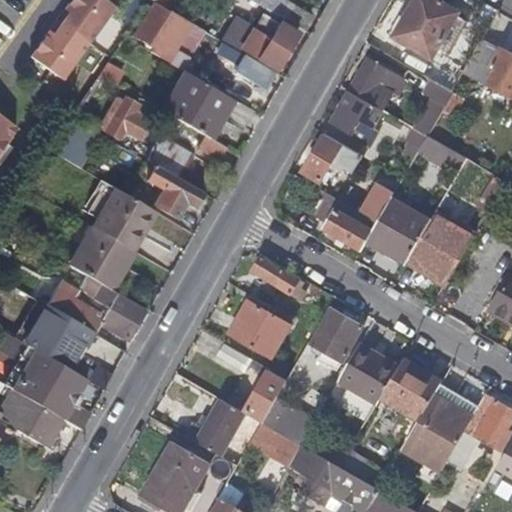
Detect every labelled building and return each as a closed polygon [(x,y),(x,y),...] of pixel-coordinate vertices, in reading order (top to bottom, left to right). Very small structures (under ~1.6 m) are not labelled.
[(0,0),(0,50),(27,0),(0,0)] [(51,35),(47,32),(27,58),(55,79),(74,53),(78,57),(95,34),(90,31),(108,6),(100,0),(70,0),(62,11),(67,14),(51,35)] [(171,0),(150,0),(150,1),(154,3),(170,13),(176,2),(171,0)] [(282,0),(247,0),(282,20),(292,5),(282,0)] [(461,14),(436,0),(416,0),(394,40),(434,63),(461,14)] [(170,13),(154,3),(132,37),(155,51),(176,16),(170,13)] [(315,19),(292,5),(282,20),(306,33),(315,19)] [(246,44),(242,51),(277,73),(298,35),(281,24),(269,44),(252,34),(246,44)] [(246,44),(235,37),(229,47),(240,54),(242,51),(246,44)] [(511,54),(484,41),(465,74),(511,99),(511,54)] [(164,47),(158,58),(185,74),(189,76),(195,65),(164,47)] [(243,56),(233,72),(265,90),(275,74),(243,56)] [(403,80),(369,61),(350,93),(338,112),(361,126),(353,138),(371,150),(380,135),(374,131),(385,112),(403,80)] [(107,65),(99,76),(110,83),(117,86),(124,74),(107,65)] [(189,76),(185,74),(162,113),(205,137),(211,141),(233,102),(189,76)] [(110,83),(99,76),(93,85),(105,93),(110,83)] [(433,82),(425,95),(435,101),(446,108),(453,94),(433,82)] [(453,94),(446,108),(428,138),(440,145),(465,101),(453,94)] [(139,107),(126,99),(107,132),(120,141),(125,133),(140,141),(150,123),(136,116),(139,107)] [(446,108),(435,101),(417,132),(428,138),(446,108)] [(89,116),(76,109),(71,118),(83,125),(89,116)] [(0,152),(16,130),(0,118),(0,152)] [(100,136),(70,119),(49,151),(81,170),(100,136)] [(365,158),(326,136),(303,174),(322,186),(333,168),(344,174),(346,171),(355,177),(365,158)] [(211,141),(205,137),(197,151),(218,163),(226,150),(211,141)] [(192,158),(159,139),(147,161),(179,180),(192,158)] [(432,222),(433,222),(410,263),(448,285),(472,243),(447,229),(481,169),(467,160),(432,222)] [(145,183),(162,192),(154,207),(177,220),(185,205),(193,210),(202,193),(155,167),(145,183)] [(506,183),(495,177),(486,191),(497,199),(506,183)] [(94,193),(99,196),(88,215),(98,221),(93,230),(128,250),(141,227),(147,230),(156,213),(102,181),(94,193)] [(341,204),(325,194),(312,215),(329,224),(325,231),(362,254),(368,244),(375,232),(337,210),(341,204)] [(393,200),(379,224),(375,232),(368,244),(407,266),(432,222),(393,200)] [(147,230),(141,227),(128,250),(134,252),(147,230)] [(93,230),(91,229),(68,267),(100,285),(113,293),(136,254),(134,252),(128,250),(93,230)] [(262,257),(252,272),(292,297),(302,281),(262,257)] [(511,273),(489,313),(511,327),(511,273)] [(113,293),(100,285),(92,300),(108,309),(116,294),(113,293)] [(116,294),(108,309),(104,317),(57,290),(48,307),(95,334),(100,326),(127,341),(145,311),(116,294)] [(249,301),(229,336),(273,362),(293,326),(249,301)] [(95,335),(48,308),(27,345),(68,368),(82,345),(87,348),(95,335)] [(364,328),(331,309),(310,345),(323,353),(318,362),(339,374),(364,328)] [(115,347),(95,335),(87,348),(108,360),(115,347)] [(226,345),(218,358),(246,374),(249,368),(263,376),(267,370),(253,362),(254,361),(226,345)] [(323,353),(310,345),(294,375),(310,384),(316,374),(313,372),(318,362),(323,353)] [(401,368),(362,346),(340,383),(379,407),(382,400),(401,368)] [(29,348),(25,354),(49,368),(53,362),(29,348)] [(25,354),(6,388),(13,392),(63,420),(81,430),(90,416),(72,405),(87,382),(53,362),(49,368),(25,354)] [(405,361),(401,368),(382,400),(420,424),(436,396),(444,383),(405,361)] [(288,383),(270,371),(245,414),(248,416),(264,425),(288,383)] [(13,392),(0,413),(0,422),(4,425),(46,448),(63,420),(13,392)] [(436,396),(420,424),(403,453),(442,475),(449,463),(475,419),(436,396)] [(511,409),(488,396),(475,419),(449,463),(462,471),(480,441),(503,454),(511,436),(511,422),(511,423),(511,422),(511,409)] [(221,400),(209,420),(204,430),(198,427),(195,425),(187,439),(223,459),(248,416),(245,414),(221,400)] [(209,420),(204,417),(198,427),(204,430),(209,420)] [(212,466),(172,443),(140,498),(164,511),(186,511),(189,507),(203,484),(212,466)] [(291,468),(302,474),(348,500),(340,511),(369,511),(381,492),(342,470),(303,447),(291,468)] [(511,447),(499,471),(511,478),(511,447)] [(352,453),(342,470),(381,492),(391,474),(352,453)] [(307,484),(302,495),(330,511),(340,511),(348,500),(302,474),(299,479),(307,484)] [(200,511),(213,490),(203,484),(189,507),(197,511),(200,511)] [(220,500),(222,502),(215,511),(238,511),(237,511),(247,496),(229,485),(220,500)]
